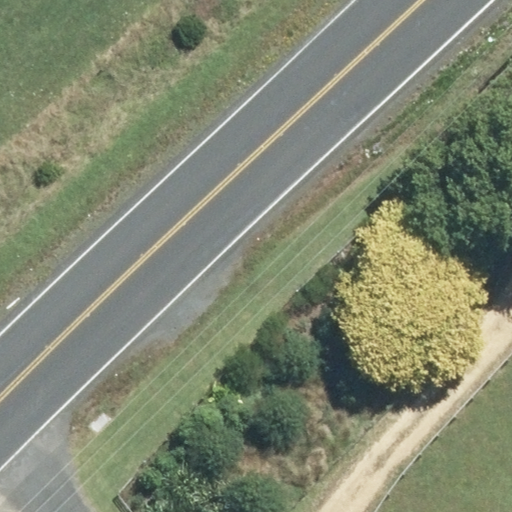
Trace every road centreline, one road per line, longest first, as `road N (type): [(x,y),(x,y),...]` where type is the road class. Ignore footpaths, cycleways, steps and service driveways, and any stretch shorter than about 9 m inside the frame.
road 1 (secondary): [(423,0),(0,401)]
road 2 (track): [(511,183),(471,298),(401,413),(319,511)]
